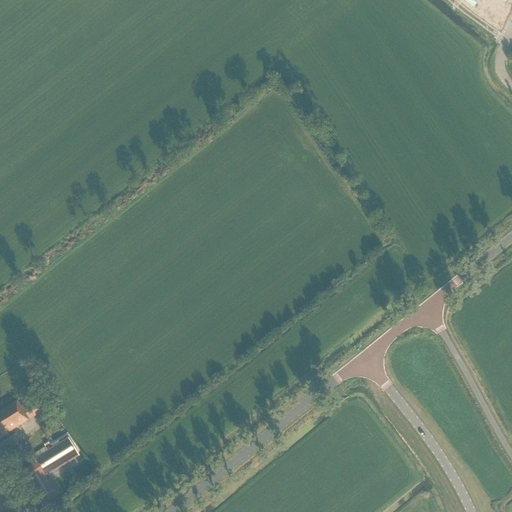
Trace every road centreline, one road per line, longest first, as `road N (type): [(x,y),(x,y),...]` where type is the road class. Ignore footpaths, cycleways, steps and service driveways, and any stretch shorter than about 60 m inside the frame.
road 1 (tertiary): [(174,511),(362,358)]
road 2 (tertiary): [(470,511),(430,440),(362,358)]
road 3 (unclassified): [(511,455),(425,308)]
